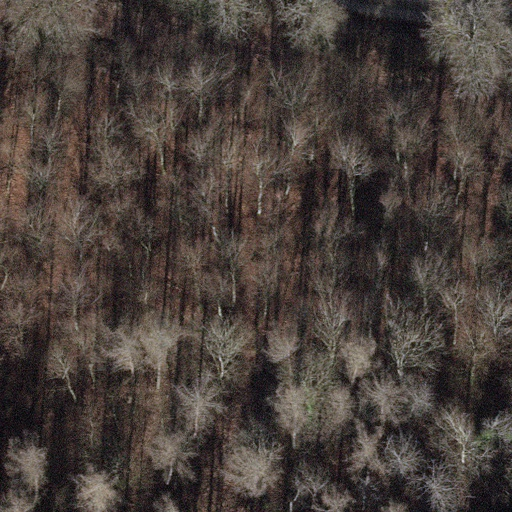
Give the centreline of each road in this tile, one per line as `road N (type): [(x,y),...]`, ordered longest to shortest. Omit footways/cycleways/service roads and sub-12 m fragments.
road 1 (track): [(8,0),(511,111)]
road 2 (track): [(367,0),(511,18)]
